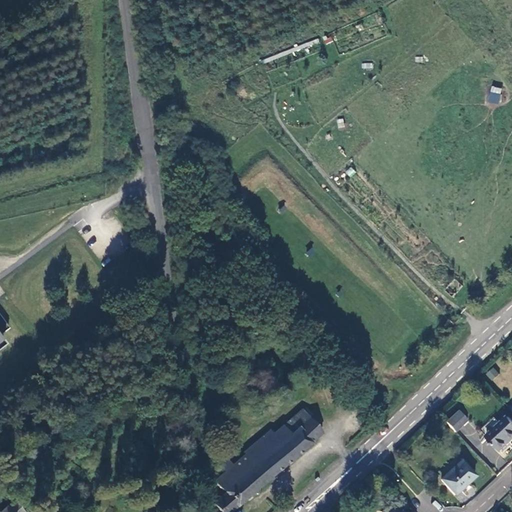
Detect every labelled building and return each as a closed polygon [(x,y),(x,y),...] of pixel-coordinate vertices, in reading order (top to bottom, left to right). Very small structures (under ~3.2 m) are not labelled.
[(490,86),(488,102),(499,103),(501,87),(490,86)] [(0,347),(3,346),(0,342),(0,334),(8,329),(0,317),(0,347)] [(488,375),(493,380),(500,374),(495,368),(488,375)] [(302,409),(273,434),(281,443),(310,418),(302,409)] [(458,410),(446,422),(455,432),(468,421),(458,410)] [(511,420),(509,417),(488,437),(502,451),(511,441),(511,420)] [(269,430),(264,435),(243,454),(244,455),(233,466),(227,459),(219,466),(225,472),(215,482),(225,493),(213,504),(219,511),(233,511),(322,433),(310,418),(281,443),(273,434),(269,430)] [(459,461),(440,480),(454,495),(474,477),(459,461)] [(21,511),(12,502),(0,511),(21,511)]
